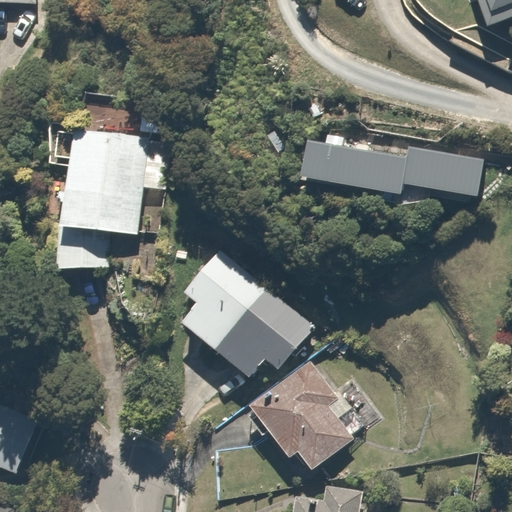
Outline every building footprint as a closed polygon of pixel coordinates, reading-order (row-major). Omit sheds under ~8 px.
[(511,0),(500,0),(511,27),(511,0)] [(142,237),(150,139),(75,132),(64,264),(112,268),(114,234),(142,237)] [(403,190),(405,180),(478,193),(484,159),(409,145),(407,153),(309,135),(302,172),(403,190)] [(317,328),(221,249),(186,292),(199,303),(182,323),(249,378),(263,360),(279,373),(317,328)] [(312,358),(250,405),(290,457),(300,450),(314,468),(354,438),(332,408),(344,399),(312,358)] [(0,474),(24,484),(49,418),(0,398),(0,474)] [(358,511),(361,495),(317,488),(316,498),(293,495),(290,511),(358,511)] [(0,511),(17,511),(19,503),(0,500),(0,511)]
